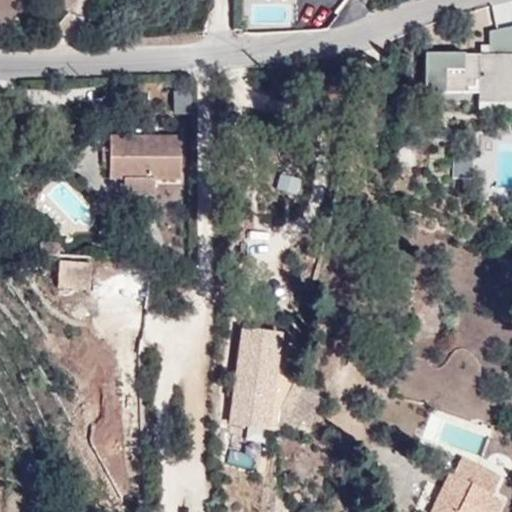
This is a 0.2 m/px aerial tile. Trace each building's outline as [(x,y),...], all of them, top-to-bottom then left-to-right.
[(252,0),(253,9),(282,9),(294,5),(297,0),(252,0)] [(511,28),(491,33),(491,47),(491,56),(482,56),(427,55),(426,94),(481,94),(481,104),(511,104),(511,28)] [(491,56),(491,47),(482,47),(482,56),(491,56)] [(511,104),(481,104),(480,112),(511,112),(511,104)] [(181,137),(109,137),(109,179),(124,179),(124,195),(154,195),(154,179),(180,179),(181,137)] [(454,157),(453,185),(472,185),(473,158),(454,157)] [(43,255),(58,256),(59,244),(44,243),(43,255)] [(56,287),(89,290),(91,264),(58,262),(56,287)] [(252,444),(266,445),(273,386),(246,383),(240,425),(254,427),(252,444)] [(291,383),(271,424),(290,434),(309,393),(291,383)] [(434,511),(491,511),(497,501),(492,499),(494,494),(474,485),(482,469),(462,460),(454,476),(452,475),(434,511)]
